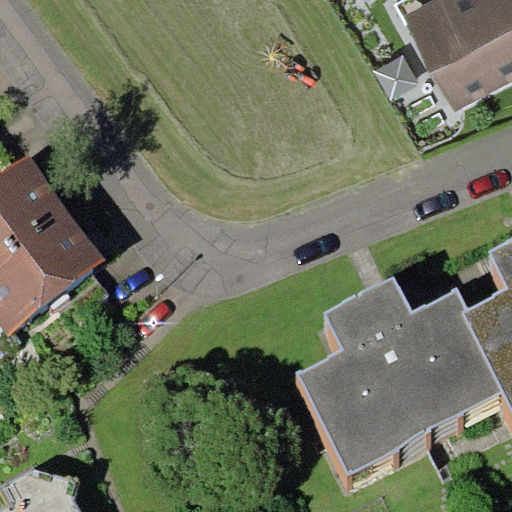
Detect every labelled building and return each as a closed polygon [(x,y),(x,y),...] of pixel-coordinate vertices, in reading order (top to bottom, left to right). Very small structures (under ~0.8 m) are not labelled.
[(511,0),(435,0),(405,16),(455,113),(511,83),(511,0)] [(420,84),(403,55),(374,71),(391,100),(420,84)] [(0,177),(0,256),(67,206),(28,156),(0,177)] [(108,260),(67,206),(0,256),(0,321),(10,335),(25,324),(91,273),(108,260)] [(511,239),(488,251),(507,288),(469,306),(462,310),(503,391),(511,409),(511,239)] [(111,296),(91,273),(25,324),(47,350),(111,296)] [(503,391),(462,310),(469,306),(457,288),(414,313),(394,277),(326,312),(343,351),(297,373),(348,474),(398,451),(427,430),(503,391)] [(0,511),(82,511),(74,498),(79,479),(35,468),(1,485),(14,505),(0,511)]
